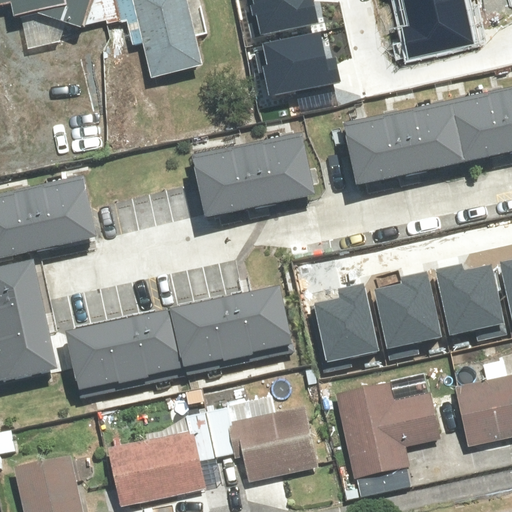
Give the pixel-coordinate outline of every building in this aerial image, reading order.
[(82,35),(85,27),(85,28),(106,23),(107,27),(126,23),(132,49),(142,47),(151,81),(200,70),(182,0),(6,0),(11,22),(46,15),(44,22),(82,35)] [(255,0),(262,34),(318,24),(313,0),(255,0)] [(396,0),(408,56),(471,43),(462,0),(396,0)] [(319,35),(257,47),(268,102),(330,89),(319,35)] [(511,94),(469,102),(481,165),(511,159),(511,94)] [(355,123),(367,186),(481,165),(469,102),(355,123)] [(208,157),(220,220),(334,198),(322,135),(208,157)] [(0,195),(0,260),(108,240),(96,177),(0,195)] [(510,327),(511,326),(511,258),(496,262),(510,327)] [(0,275),(0,341),(9,388),(74,376),(52,265),(0,275)] [(444,333),(502,323),(493,273),(463,278),(461,268),(433,273),(444,333)] [(372,295),(381,344),(439,334),(428,274),(400,279),(402,290),(372,295)] [(183,310),(194,373),(306,352),(294,289),(183,310)] [(313,305),(322,361),(372,352),(362,296),(313,305)] [(69,331),(80,394),(194,373),(183,310),(69,331)] [(511,378),(454,390),(467,450),(511,441),(511,378)] [(392,384),(334,396),(353,483),(411,471),(407,451),(444,443),(433,395),(396,403),(392,384)] [(201,464),(233,456),(235,462),(241,460),(247,486),(318,470),(303,408),(275,415),(271,398),(228,408),(228,410),(184,420),(175,425),(167,429),(162,433),(145,437),(147,443),(106,453),(119,511),(207,491),(201,464)] [(82,511),(70,459),(12,473),(21,511),(82,511)]
